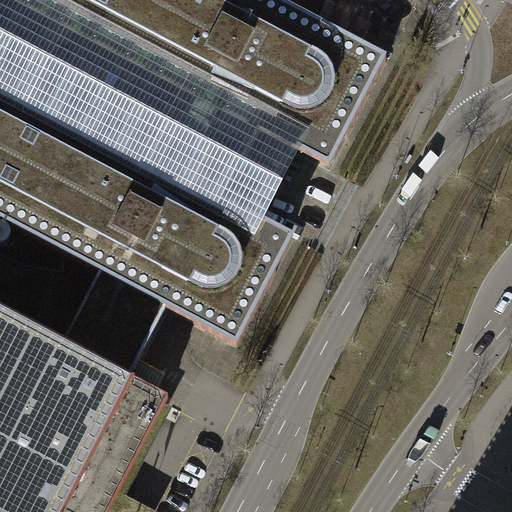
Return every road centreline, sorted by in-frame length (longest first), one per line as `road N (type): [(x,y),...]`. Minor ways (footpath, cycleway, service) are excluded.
road 1 (secondary): [(470,123),(414,193),(238,511)]
road 2 (unclassified): [(456,0),(479,51),(470,123)]
